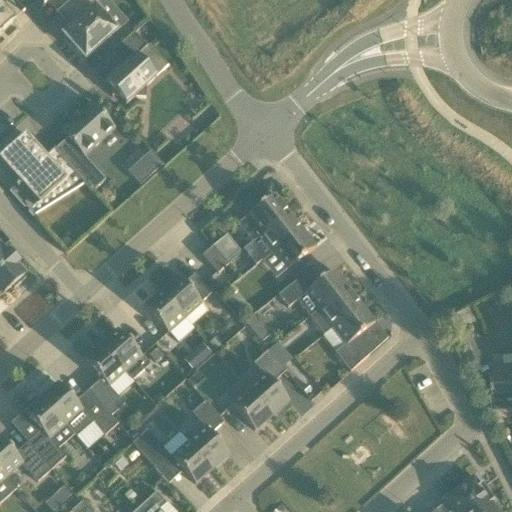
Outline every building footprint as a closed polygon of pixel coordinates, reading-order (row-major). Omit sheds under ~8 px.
[(0,0),(0,33),(14,21),(0,5),(0,0)] [(56,15),(58,13),(72,0),(42,0),(47,5),(52,0),(55,0),(62,7),(55,14),(56,15)] [(94,0),(72,0),(58,13),(72,29),(63,37),(84,61),(116,33),(95,10),(100,6),(94,0)] [(112,92),(111,98),(118,99),(125,107),(133,100),(145,100),(145,89),(156,80),(137,58),(146,49),(133,35),(111,55),(123,68),(105,84),(112,92)] [(79,114),(70,122),(71,124),(60,134),(83,159),(114,131),(91,106),(80,116),(79,114)] [(45,159),(25,136),(0,158),(0,164),(18,184),(16,186),(17,187),(19,186),(38,207),(74,174),(74,173),(54,151),(45,159)] [(129,172),(142,185),(164,165),(151,152),(129,172)] [(86,162),(74,173),(74,174),(92,194),(105,182),(86,162)] [(288,215),(274,198),(237,226),(251,245),(261,238),(260,237),(288,215)] [(274,254),(301,232),(288,215),(260,237),(274,254)] [(301,232),(274,254),(287,272),(315,250),(301,232)] [(228,267),(212,249),(202,258),(218,276),(228,267)] [(0,298),(12,288),(14,291),(24,281),(22,279),(24,278),(15,268),(18,266),(8,256),(6,258),(0,251),(0,298)] [(287,309),(305,295),(319,312),(319,313),(346,291),(333,273),(314,288),(305,276),(278,297),(287,309)] [(178,279),(161,294),(184,320),(201,305),(178,279)] [(319,312),(309,319),(323,338),(333,330),(332,330),(360,308),(346,291),(319,313),(319,312)] [(161,294),(144,310),(167,335),(184,320),(161,294)] [(226,303),(238,316),(247,307),(236,294),(226,303)] [(355,340),(374,326),(360,308),(332,330),(333,330),(345,346),(334,355),(350,375),(369,358),(355,340)] [(245,325),(253,335),(263,326),(255,317),(245,325)] [(101,348),(124,374),(132,383),(149,368),(118,333),(101,348)] [(482,364),(468,333),(458,343),(470,369),(482,364)] [(215,339),(208,346),(214,353),(222,347),(215,339)] [(202,345),(195,352),(195,356),(202,363),(210,355),(202,345)] [(124,374),(101,348),(84,363),(101,381),(88,393),(98,404),(110,418),(123,407),(117,399),(108,389),(124,374)] [(156,349),(148,356),(155,364),(163,356),(156,349)] [(264,378),(248,392),(271,418),(288,403),(273,386),(286,375),(268,354),(254,367),(264,378)] [(198,373),(187,383),(194,390),(204,380),(198,373)] [(511,374),(487,378),(490,400),(511,397),(511,374)] [(59,386),(42,401),(65,427),(82,412),(59,386)] [(254,433),(271,418),(248,392),(231,407),(254,433)] [(41,401),(25,416),(40,433),(27,445),(51,473),(66,460),(49,441),(65,427),(41,401)] [(98,404),(84,416),(104,438),(118,426),(98,404)] [(192,416),(205,430),(188,445),(212,471),(228,456),(210,436),(223,424),(205,404),(192,416)] [(147,433),(132,446),(153,470),(168,457),(147,433)] [(0,474),(5,480),(21,466),(22,465),(14,457),(0,440),(0,474)] [(27,445),(14,457),(22,465),(21,466),(38,484),(51,473),(27,445)] [(212,471),(188,445),(172,460),(195,486),(212,471)] [(468,484),(443,502),(446,507),(450,511),(493,511),(489,506),(493,503),(480,486),(477,489),(473,491),(468,484)] [(136,499),(130,492),(124,498),(130,504),(136,499)] [(159,511),(166,506),(156,495),(136,511),(159,511)]
